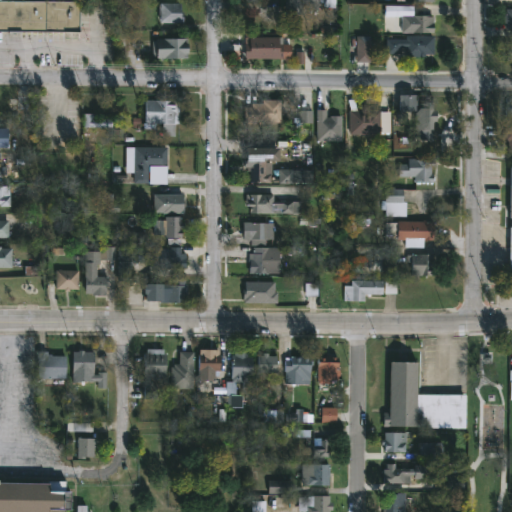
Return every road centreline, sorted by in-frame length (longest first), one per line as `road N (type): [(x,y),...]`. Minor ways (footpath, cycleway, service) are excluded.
road 1 (tertiary): [(511,324),(0,321)]
road 2 (residential): [(511,81),(0,82)]
road 3 (residential): [(477,0),(479,324)]
road 4 (residential): [(219,0),(215,323)]
road 5 (residential): [(363,323),(362,511)]
road 6 (residential): [(128,322),(124,473)]
